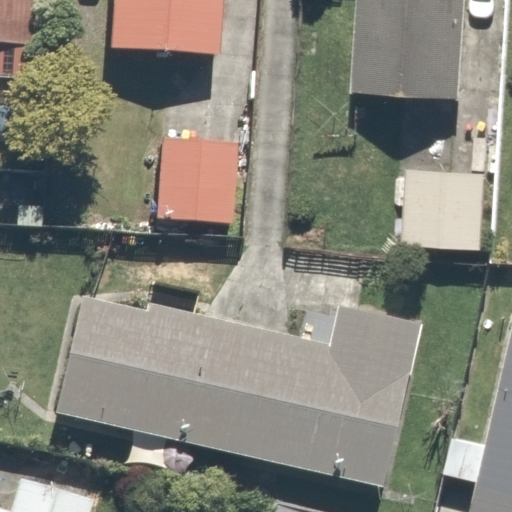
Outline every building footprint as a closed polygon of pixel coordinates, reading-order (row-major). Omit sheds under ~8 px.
[(0,0),(0,50),(31,53),(35,0),(0,0)] [(221,0),(110,0),(106,50),(216,59),(221,0)] [(470,0),(355,0),(350,92),(464,99),(470,0)] [(231,137),(153,132),(148,217),(225,222),(231,137)] [(485,171),(401,165),(397,236),(480,242),(485,171)] [(203,322),(73,295),(45,418),(173,450),(203,322)] [(326,351),(203,322),(173,450),(382,499),(423,327),(336,307),(326,351)] [(511,511),(511,349),(471,511),(511,511)] [(0,511),(85,511),(89,499),(17,476),(5,511),(4,511),(0,510),(0,511)] [(304,511),(293,501),(283,511),(304,511)]
